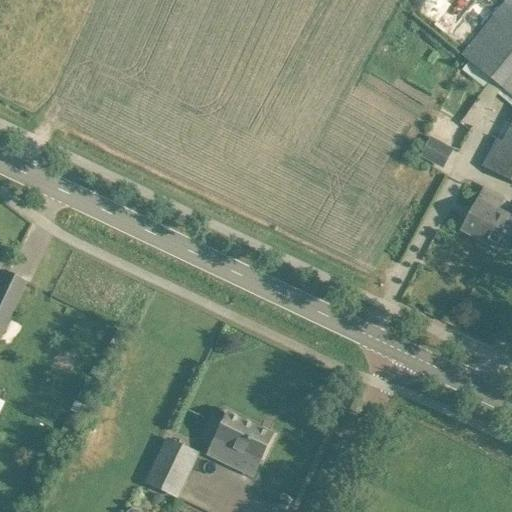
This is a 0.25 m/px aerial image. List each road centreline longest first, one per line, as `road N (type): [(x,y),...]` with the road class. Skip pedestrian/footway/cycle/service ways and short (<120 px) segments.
road 1 (tertiary): [(391,350),(0,164)]
road 2 (unclassified): [(313,511),(391,350)]
road 3 (tertiary): [(511,406),(391,350)]
